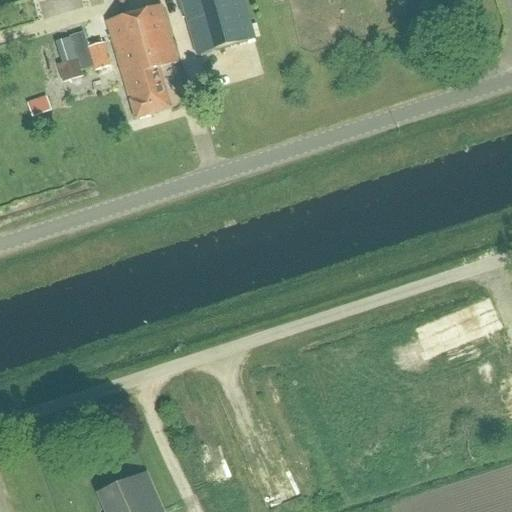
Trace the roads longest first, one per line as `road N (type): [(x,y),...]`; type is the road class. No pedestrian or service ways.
road 1 (tertiary): [(0,246),(511,79)]
road 2 (unclassified): [(0,422),(511,256)]
road 3 (track): [(139,376),(200,511)]
